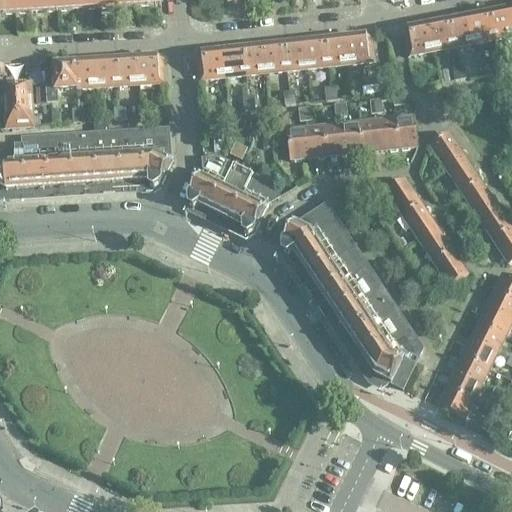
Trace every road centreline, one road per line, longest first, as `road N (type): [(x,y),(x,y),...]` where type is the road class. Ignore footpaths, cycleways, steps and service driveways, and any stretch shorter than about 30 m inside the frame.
road 1 (residential): [(178,40),(383,20)]
road 2 (secondary): [(382,431),(344,397),(283,300),(258,275)]
road 3 (residential): [(163,227),(184,173),(178,40)]
road 4 (residential): [(0,52),(178,40)]
road 5 (secondary): [(163,227),(131,221),(0,231)]
road 6 (secondary): [(511,497),(382,431)]
road 7 (residential): [(258,275),(292,206),(354,181)]
